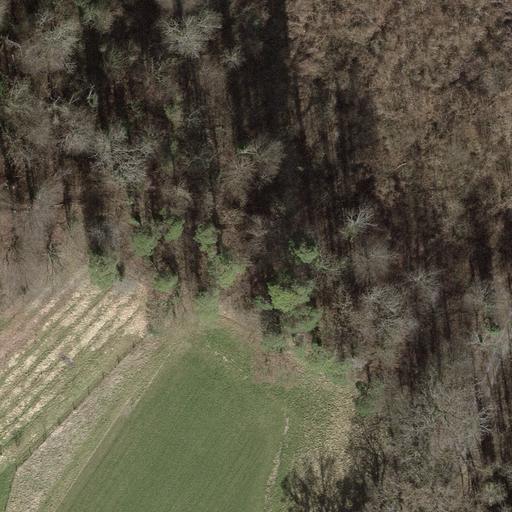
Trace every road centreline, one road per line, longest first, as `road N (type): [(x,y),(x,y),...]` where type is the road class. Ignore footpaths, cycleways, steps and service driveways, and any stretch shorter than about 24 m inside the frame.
road 1 (track): [(229,0),(362,207),(409,258),(456,296),(511,281)]
road 2 (track): [(511,335),(433,511)]
